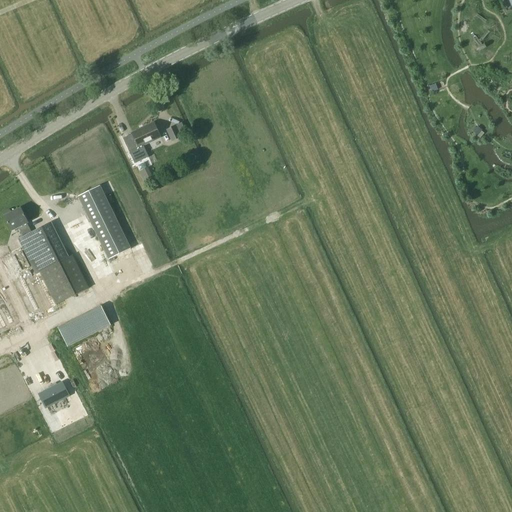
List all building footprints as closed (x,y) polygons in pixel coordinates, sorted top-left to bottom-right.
[(125,142),(129,152),(133,150),(136,158),(147,153),(144,146),(161,138),(154,123),(132,133),(132,134),(126,137),(128,141),(125,142)] [(166,130),(172,142),(181,138),(176,126),(166,130)] [(477,126),(473,132),(477,135),(482,130),(477,126)] [(143,181),(152,177),(148,168),(139,172),(143,181)] [(78,197),(108,259),(130,248),(100,186),(78,197)] [(20,208),(11,213),(10,211),(9,210),(4,213),(3,214),(12,231),(28,223),(20,208)] [(22,248),(22,249),(34,273),(39,270),(56,306),(57,306),(56,305),(89,288),(73,256),(69,258),(52,223),(18,239),(22,248)] [(102,307),(58,328),(68,347),(111,325),(102,307)] [(97,337),(72,349),(95,394),(120,381),(97,337)] [(63,383),(39,394),(46,407),(69,396),(63,383)]
